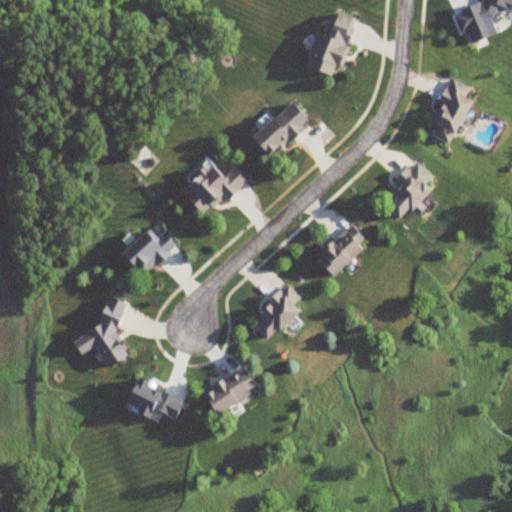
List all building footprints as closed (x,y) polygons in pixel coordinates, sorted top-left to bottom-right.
[(329,36),(316,32),(305,66),(332,75),(335,67),(340,69),(357,19),(337,12),(329,36)] [(471,101),(465,97),(470,87),(452,79),(425,132),(449,144),(471,101)] [(251,138),(270,157),(309,121),(291,101),(251,138)] [(398,219),(409,208),(412,211),(439,185),(414,160),(393,180),(400,187),(383,203),(398,219)] [(233,168),(222,178),(208,162),(185,182),(191,189),(185,195),(204,217),(245,180),(233,168)] [(174,247),(153,224),(121,253),(142,277),(174,247)] [(362,251),(357,245),(363,240),(352,226),(314,257),(330,276),(362,251)] [(300,298),(287,285),(248,321),(267,341),(299,312),(292,305),(300,298)] [(203,395),(216,416),(256,390),(242,369),(203,395)]
